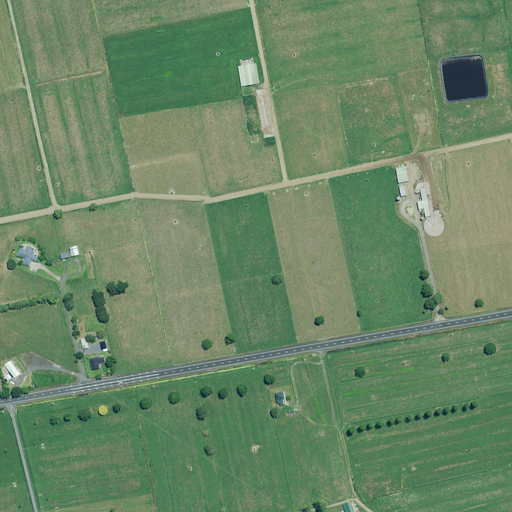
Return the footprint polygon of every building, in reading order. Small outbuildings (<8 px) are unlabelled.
[(260,84),(257,64),(239,67),(242,87),(260,84)] [(410,182),(407,167),(397,169),(400,183),(410,182)] [(432,217),(427,190),(421,191),(423,202),(419,203),(420,213),(422,212),(422,210),(425,209),(426,218),(432,217)] [(20,249),(17,256),(24,258),(22,264),(30,267),(32,261),(36,263),(38,258),(34,256),(35,254),(34,254),(35,251),(33,250),(33,248),(27,246),(25,250),(21,248),(21,249),(20,249)] [(80,255),(77,246),(70,248),(73,257),(80,255)] [(89,348),(87,338),(81,339),(83,349),(89,348)] [(105,362),(104,358),(91,360),(93,370),(100,368),(99,364),(105,362)] [(21,374),(11,361),(5,365),(15,378),(21,374)] [(286,405),(284,392),(276,393),(278,404),(281,403),(281,405),(286,405)] [(342,462),(340,450),(334,451),(337,463),(342,462)] [(350,489),(348,482),(338,486),(338,487),(336,487),(337,491),(336,491),(338,495),(340,494),(340,492),(350,489)] [(356,507),(354,501),(343,504),(345,511),(362,511),(360,506),(356,507)]
